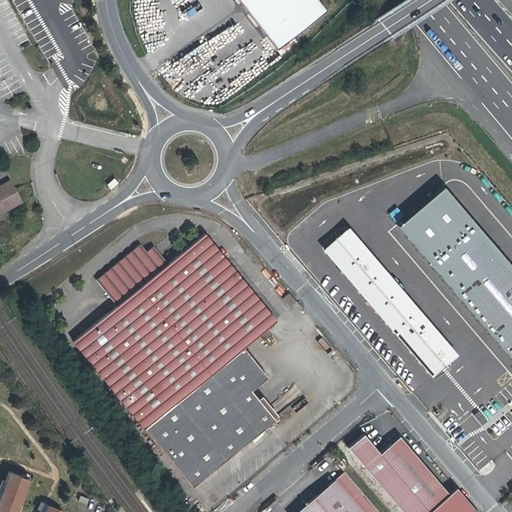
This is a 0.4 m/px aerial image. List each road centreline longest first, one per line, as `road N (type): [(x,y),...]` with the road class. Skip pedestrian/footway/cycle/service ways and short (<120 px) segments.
road 1 (residential): [(244,221),(385,383)]
road 2 (secondary): [(253,116),(427,0)]
road 3 (unclassified): [(385,383),(240,511)]
road 4 (residential): [(385,383),(494,511)]
road 5 (secondary): [(0,289),(124,203)]
road 6 (motorway): [(418,0),(511,111)]
